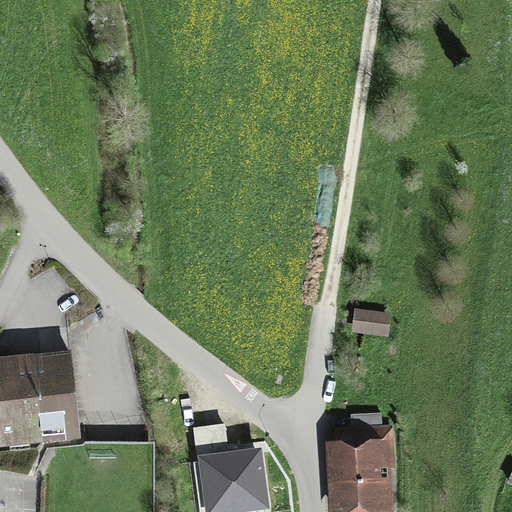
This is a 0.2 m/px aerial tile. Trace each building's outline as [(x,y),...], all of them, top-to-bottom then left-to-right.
[(386,317),(357,313),(355,331),(383,334),(386,317)] [(18,356),(19,360),(0,362),(0,440),(0,443),(83,433),(70,326),(40,329),(43,359),(35,360),(35,354),(18,356)] [(347,414),(349,430),(379,427),(378,412),(347,414)] [(228,457),(224,425),(194,429),(199,462),(203,462),(209,511),(215,511),(265,505),(258,453),(228,457)] [(391,503),(388,468),(395,467),(392,427),(380,428),(349,430),(333,432),(339,507),(391,503)]
